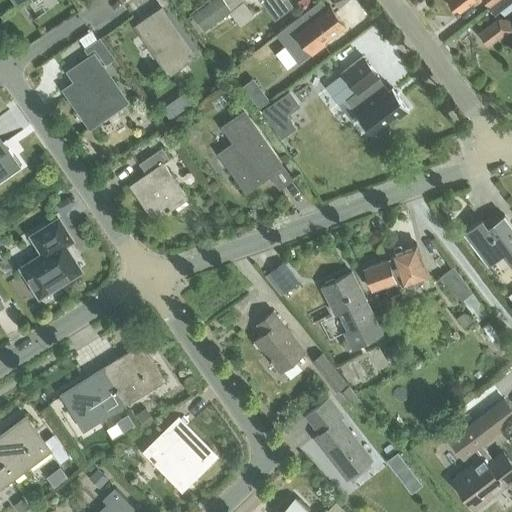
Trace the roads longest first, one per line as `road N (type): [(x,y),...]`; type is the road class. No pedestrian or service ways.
road 1 (residential): [(150,275),(507,155)]
road 2 (residential): [(216,511),(271,457),(150,275)]
road 3 (residential): [(150,275),(3,74)]
road 4 (residential): [(507,155),(388,0)]
road 5 (residential): [(0,366),(150,275)]
